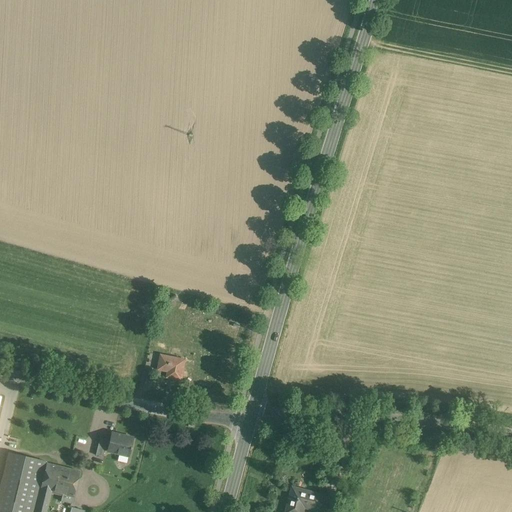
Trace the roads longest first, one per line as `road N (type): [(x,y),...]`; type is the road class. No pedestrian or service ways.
road 1 (tertiary): [(252,418),(376,0)]
road 2 (unclassified): [(511,436),(383,420),(252,418)]
road 3 (unclassified): [(252,418),(173,411),(0,372)]
road 4 (track): [(363,40),(511,69)]
